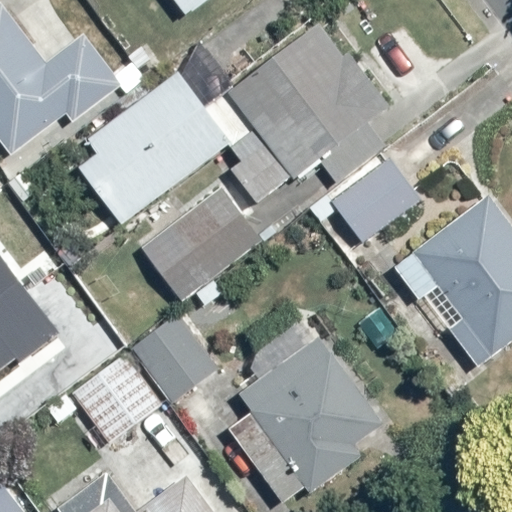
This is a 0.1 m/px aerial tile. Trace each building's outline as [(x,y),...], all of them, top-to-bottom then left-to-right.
[(0,0),(0,140),(10,153),(65,111),(73,121),(123,84),(83,32),(46,61),(0,0)] [(174,0),(186,15),(206,0),(174,0)] [(323,18),(225,93),(253,128),(228,147),(238,159),(228,167),(255,202),(291,174),(294,178),(319,159),(337,181),(384,144),(368,124),(391,106),(323,18)] [(98,151),(80,165),(123,222),(229,142),(177,73),(89,139),(98,151)] [(424,198),(394,157),(334,201),(364,242),(424,198)] [(222,187),(143,246),(182,299),(262,240),(222,187)] [(511,223),(489,194),(414,251),(492,353),(511,338),(511,223)] [(87,288),(58,306),(94,362),(123,343),(87,288)] [(241,336),(261,362),(311,325),(313,323),(293,297),(241,336)] [(221,366),(185,310),(134,343),(170,399),(221,366)] [(321,332),(238,393),(310,492),(362,455),(355,446),(387,423),(321,332)] [(164,403),(124,352),(73,392),(113,443),(164,403)] [(0,428),(25,410),(0,376),(0,428)] [(120,511),(110,498),(91,511),(216,511),(189,475),(137,511),(120,511)] [(0,511),(23,511),(0,481),(0,511)]
